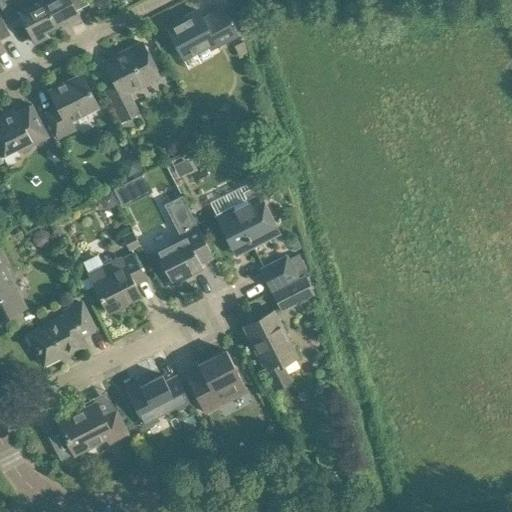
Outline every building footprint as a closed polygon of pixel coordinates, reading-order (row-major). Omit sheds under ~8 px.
[(42,30),(54,24),(41,0),(0,0),(0,5),(8,22),(21,16),(34,42),(46,36),(46,35),(44,36),(42,30)] [(41,0),(54,24),(67,17),(70,23),(69,23),(69,24),(80,19),(70,0),(41,0)] [(193,13),(166,27),(182,58),(214,41),(216,46),(237,34),(223,8),(221,9),(203,19),(198,10),(193,13)] [(0,14),(0,51),(4,50),(0,41),(0,39),(10,34),(1,17),(0,14)] [(234,46),(239,56),(246,52),(244,41),(234,46)] [(135,126),(130,116),(136,113),(125,91),(158,74),(142,42),(104,62),(115,85),(105,90),(125,130),(135,126)] [(98,105),(91,91),(81,73),(49,90),(57,107),(45,113),(58,137),(74,129),(69,120),(98,105)] [(0,161),(2,161),(2,160),(2,155),(17,147),(19,151),(48,136),(31,104),(15,112),(13,108),(0,114),(0,161)] [(235,111),(215,121),(221,131),(240,122),(235,111)] [(186,133),(182,138),(184,144),(190,147),(195,145),(197,141),(197,136),(192,132),(186,133)] [(188,154),(173,161),(179,173),(194,166),(188,154)] [(127,177),(142,170),(135,156),(121,163),(127,177)] [(151,190),(142,170),(127,177),(113,184),(122,203),(151,190)] [(279,233),(258,193),(255,186),(242,192),(239,187),(222,196),(229,208),(216,215),(232,247),(249,239),(252,245),(250,246),(250,247),(268,238),(279,233)] [(104,210),(118,203),(112,192),(98,199),(104,210)] [(213,255),(196,223),(182,195),(164,204),(182,238),(156,251),(156,252),(146,257),(154,274),(165,269),(172,283),(202,267),(200,262),(213,255)] [(48,228),(41,226),(34,229),(31,236),(34,243),(41,245),(48,242),(51,235),(48,228)] [(122,236),(129,251),(140,245),(133,231),(122,236)] [(3,265),(7,263),(0,251),(0,250),(0,319),(12,313),(18,325),(26,321),(20,309),(24,307),(3,265)] [(89,277),(78,282),(83,291),(94,285),(98,294),(107,311),(140,295),(135,284),(147,278),(138,261),(133,251),(120,257),(103,266),(97,254),(83,261),(88,273),(87,274),(89,277)] [(295,275),(294,273),(306,267),(299,253),(287,259),(285,255),(260,267),(270,288),(295,275)] [(281,307),(280,308),(311,292),(303,276),(273,292),(281,307)] [(95,328),(86,311),(81,301),(63,310),(66,314),(28,334),(44,363),(61,355),(60,353),(67,350),(68,354),(86,344),(81,335),(95,328)] [(243,326),(265,370),(262,371),(273,390),(292,380),(282,363),(295,356),(272,311),(243,326)] [(186,377),(195,395),(203,411),(246,390),(226,350),(223,351),(224,352),(214,358),(213,356),(197,364),(203,374),(190,381),(187,376),(186,377)] [(124,388),(134,406),(142,422),(175,405),(177,409),(190,403),(179,380),(168,386),(162,374),(141,385),(138,381),(124,388)] [(74,452),(74,453),(109,435),(113,442),(110,443),(111,444),(128,435),(116,411),(103,417),(96,403),(58,422),(59,424),(47,431),(61,458),(74,452)]
